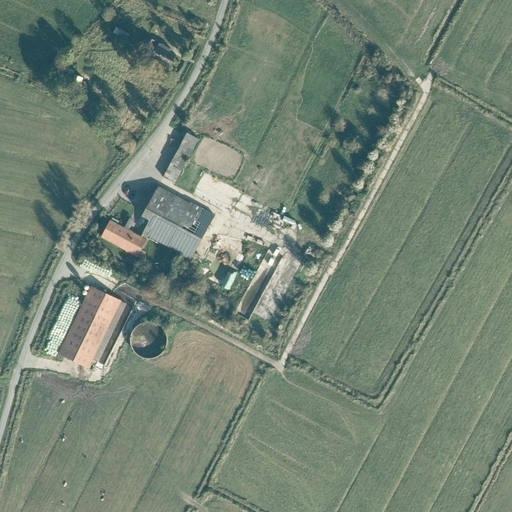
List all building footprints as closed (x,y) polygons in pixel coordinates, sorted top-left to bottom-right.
[(129,39),(133,33),(119,25),(115,31),(129,39)] [(174,45),(156,38),(144,65),(175,78),(184,58),(171,53),(174,45)] [(84,79),(74,75),(68,94),(78,97),(84,79)] [(200,139),(190,134),(165,179),(175,185),(200,139)] [(194,261),(216,218),(159,189),(144,218),(152,222),(145,236),(152,239),(194,261)] [(145,236),(114,220),(104,239),(142,259),(152,239),(145,236)] [(277,263),(257,312),(271,318),(290,275),(285,272),(287,268),(277,263)] [(237,275),(228,295),(238,300),(247,279),(237,275)] [(124,302),(95,287),(62,353),(90,367),(124,302)] [(152,319),(144,319),(138,321),(136,323),(132,329),(130,336),(131,342),(134,347),(138,351),(142,353),(149,354),(153,354),(159,351),(164,345),(166,340),(166,335),(165,329),(161,324),(158,321),(152,319)]
